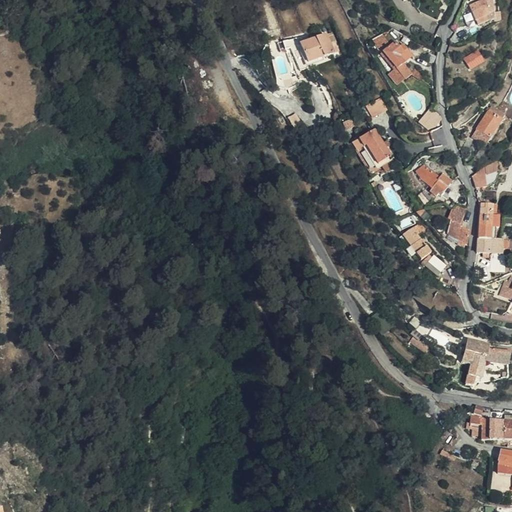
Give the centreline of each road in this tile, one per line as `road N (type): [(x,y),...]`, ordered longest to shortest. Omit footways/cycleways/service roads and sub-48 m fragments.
road 1 (residential): [(197,0),(386,361),(434,395),(511,403)]
road 2 (residential): [(458,0),(438,68),(443,115),(472,188),(466,284),(482,326),(511,332)]
